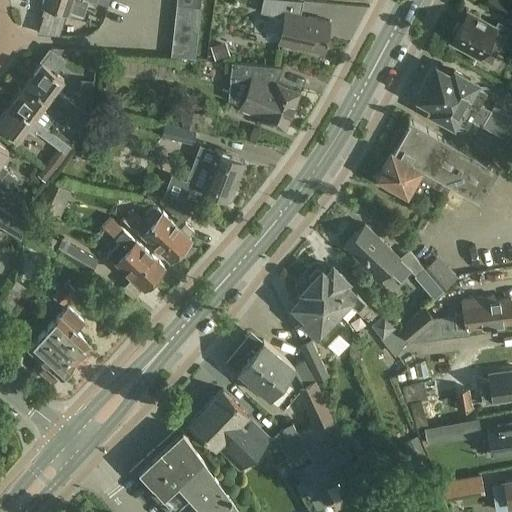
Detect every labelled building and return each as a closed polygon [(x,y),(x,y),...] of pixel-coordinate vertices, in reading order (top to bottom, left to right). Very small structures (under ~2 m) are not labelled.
[(37,0),(37,1),(67,11),(71,0),(76,0),(81,2),(81,0),(87,0),(96,3),(97,0),(37,0)] [(300,16),(303,1),(287,0),(262,0),(260,13),(284,18),(278,43),(324,53),(328,37),(326,37),(330,22),(300,16)] [(511,2),(511,1),(508,0),(486,0),(485,3),(506,14),(511,2)] [(176,4),(175,17),(199,19),(201,7),(176,4)] [(456,33),(451,41),(480,57),(480,56),(491,62),(510,27),(499,21),(496,27),(468,11),(461,24),(458,23),(453,32),(456,33)] [(198,32),(199,19),(175,17),(174,29),(198,32)] [(174,29),(172,42),(196,45),(198,32),(174,29)] [(195,58),(196,45),(172,42),(171,55),(195,58)] [(42,61),(26,82),(49,99),(68,113),(70,115),(71,114),(83,122),(89,114),(56,89),(64,78),(42,61)] [(285,129),(300,90),(277,81),(282,66),(232,62),(231,72),(252,75),(239,110),(262,118),(262,120),(285,129)] [(436,67),(435,69),(433,68),(427,77),(429,78),(427,83),(476,109),(485,92),(474,86),(476,82),(454,70),(451,75),(436,67)] [(70,115),(68,113),(49,99),(26,82),(11,102),(33,118),(34,118),(41,108),(63,125),(70,115)] [(425,86),(423,85),(417,95),(420,97),(419,98),(434,107),(431,112),(453,124),(455,120),(467,126),(476,109),(427,83),(425,86)] [(33,118),(11,102),(0,116),(0,125),(18,139),(26,128),(35,134),(37,131),(64,151),(69,144),(34,118),(33,118)] [(504,112),(491,105),(481,124),(494,131),(494,130),(506,136),(511,124),(511,117),(504,113),(504,112)] [(217,118),(187,113),(185,125),(215,131),(217,118)] [(443,181),(479,202),(491,182),(500,167),(487,160),(486,163),(437,135),(409,119),(406,124),(409,125),(394,153),(414,164),(414,165),(428,173),(424,180),(439,189),(443,181)] [(161,135),(193,143),(196,130),(164,122),(161,135)] [(0,145),(0,177),(13,187),(18,180),(7,171),(8,169),(0,163),(0,162),(8,152),(0,145)] [(214,152),(203,147),(197,162),(209,166),(200,188),(230,199),(245,161),(215,150),(214,152)] [(376,178),(407,195),(417,177),(424,180),(428,173),(414,165),(414,164),(394,153),(391,151),(382,166),(379,166),(377,171),(378,174),(376,178)] [(50,157),(43,167),(51,173),(58,163),(56,161),(50,157)] [(178,165),(171,183),(186,189),(193,171),(178,165)] [(44,182),(51,173),(43,167),(36,176),(42,181),(44,182)] [(0,187),(8,193),(13,187),(0,177),(0,187)] [(511,183),(505,179),(499,187),(511,197),(511,183)] [(60,216),(71,189),(51,180),(43,191),(36,206),(60,216)] [(160,200),(183,220),(192,211),(175,195),(166,193),(160,200)] [(194,230),(185,222),(180,228),(154,203),(142,216),(132,207),(123,218),(134,228),(135,227),(142,234),(170,260),(179,250),(185,250),(191,245),(190,239),(191,238),(189,236),(194,230)] [(0,206),(0,225),(21,238),(24,221),(8,212),(0,206)] [(345,247),(346,246),(362,262),(360,264),(378,281),(388,270),(400,282),(412,270),(365,225),(366,225),(365,224),(344,246),(345,247)] [(133,278),(128,284),(136,293),(142,287),(144,288),(150,288),(155,282),(155,276),(164,266),(136,240),(136,241),(124,229),(115,238),(119,242),(107,255),(133,278)] [(99,258),(61,237),(53,251),(91,272),(99,258)] [(366,303),(366,302),(355,293),(357,291),(347,282),(348,280),(333,266),(326,274),(322,270),(320,272),(318,270),(309,279),(311,281),(310,283),(330,302),(330,305),(337,312),(347,301),(358,311),(366,303)] [(443,290),(424,268),(414,276),(433,299),(443,290)] [(67,283),(56,296),(65,304),(76,291),(67,283)] [(334,315),(337,312),(330,305),(330,302),(310,283),(302,291),(304,293),(292,306),(306,319),(302,323),(325,345),(345,324),(334,315)] [(456,328),(441,330),(442,338),(468,334),(467,329),(490,325),(491,327),(496,327),(496,324),(511,322),(511,308),(511,298),(494,300),(493,296),(463,300),(464,312),(454,313),(456,328)] [(59,375),(60,376),(67,375),(73,369),(72,363),(90,344),(75,330),(84,322),(68,307),(60,316),(59,315),(29,347),(47,364),(40,371),(52,382),(59,375)] [(399,330),(380,307),(374,312),(372,309),(364,316),(370,323),(396,354),(403,346),(408,342),(399,330)] [(424,308),(399,330),(408,342),(411,340),(428,338),(441,328),(424,308)] [(300,345),(317,381),(328,376),(311,340),(300,345)] [(238,364),(239,370),(238,371),(269,398),(269,397),(284,409),(298,391),(314,425),(297,433),(301,441),(284,449),(292,466),(293,465),(309,494),(358,471),(333,416),(331,417),(324,404),(325,403),(315,381),(305,386),(294,367),(263,341),(263,342),(256,342),(251,345),(246,348),(242,353),(239,358),(238,364)] [(489,380),(480,381),(483,399),(492,397),(493,402),(510,399),(510,398),(511,397),(511,370),(489,375),(489,380)] [(410,404),(417,428),(427,425),(420,401),(427,399),(423,383),(403,389),(407,405),(410,404)] [(472,409),(471,407),(471,405),(469,389),(468,389),(455,391),(458,411),(472,409)] [(240,468),(269,438),(245,415),(247,413),(222,390),(191,423),(215,446),(216,444),(240,468)] [(461,438),(458,422),(424,428),(427,443),(461,438)] [(501,455),(511,453),(511,424),(497,427),(497,428),(487,429),(491,455),(501,454),(501,455)] [(175,511),(242,511),(182,429),(171,440),(138,470),(175,511)] [(442,495),(482,487),(480,475),(440,483),(442,495)] [(495,499),(507,497),(509,505),(511,504),(511,480),(505,481),(505,485),(493,487),(495,499)]
